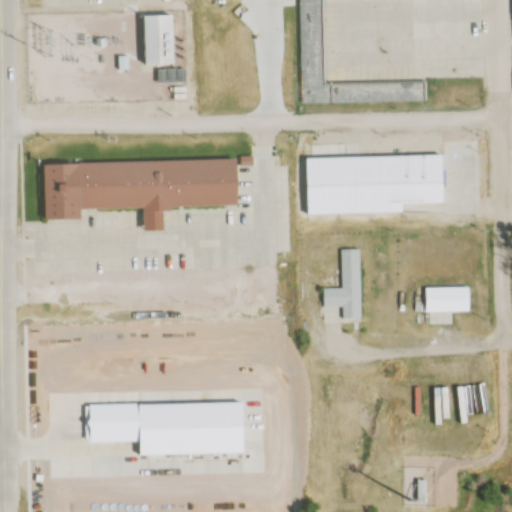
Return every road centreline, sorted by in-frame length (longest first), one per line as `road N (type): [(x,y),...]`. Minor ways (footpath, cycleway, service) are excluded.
road 1 (residential): [(1,126),(511,114)]
road 2 (secondary): [(0,465),(0,31)]
road 3 (residential): [(507,345),(493,0)]
road 4 (residential): [(511,344),(345,356)]
